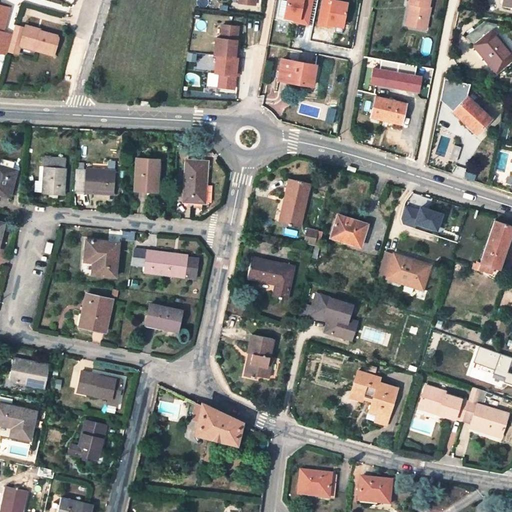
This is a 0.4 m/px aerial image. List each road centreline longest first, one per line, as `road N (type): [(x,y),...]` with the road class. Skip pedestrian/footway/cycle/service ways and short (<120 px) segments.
road 1 (unclassified): [(511,484),(280,429)]
road 2 (unclassified): [(195,381),(242,160)]
road 3 (residential): [(195,381),(150,364),(115,511)]
road 4 (residential): [(453,0),(415,177)]
road 5 (residential): [(370,0),(343,155)]
road 6 (secondary): [(228,130),(72,114)]
road 7 (unknown): [(280,429),(297,333),(348,343)]
